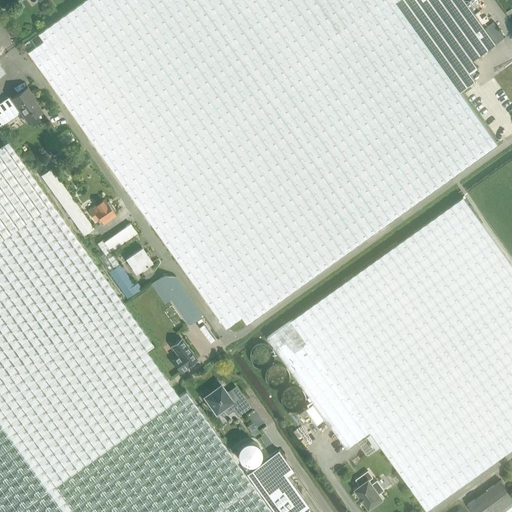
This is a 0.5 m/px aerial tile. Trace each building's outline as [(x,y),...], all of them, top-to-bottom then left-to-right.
[(44,40),(29,51),(50,82),(226,327),(242,316),(247,323),(498,143),(460,92),(396,2),(398,0),(85,0),(61,18),(39,33),(44,40)] [(464,0),(398,0),(396,2),(460,92),(476,80),(471,73),(479,68),(473,60),(504,38),(493,22),(485,28),(464,0)] [(30,40),(25,44),(29,48),(33,44),(30,40)] [(18,92),(10,98),(17,108),(20,112),(26,121),(27,120),(36,114),(41,110),(31,95),(32,94),(27,86),(18,92)] [(0,101),(0,126),(20,112),(17,108),(10,98),(9,96),(0,101)] [(36,114),(27,120),(32,127),(40,121),(36,114)] [(69,131),(60,138),(64,144),(74,138),(69,131)] [(0,511),(271,511),(186,390),(178,396),(149,355),(145,350),(153,344),(78,239),(7,141),(0,145),(0,511)] [(51,168),(41,176),(83,235),(94,228),(70,194),(60,180),(51,168)] [(511,265),(463,197),(291,320),(370,431),(427,510),(511,449),(511,265)] [(104,199),(88,210),(93,218),(97,215),(101,222),(103,224),(116,215),(114,213),(113,212),(115,210),(109,201),(107,202),(104,199)] [(131,223),(104,242),(111,252),(137,233),(132,225),(131,223)] [(102,240),(97,243),(104,253),(106,257),(112,253),(111,253),(111,252),(104,242),(102,240)] [(142,247),(126,259),(136,274),(152,262),(148,256),(142,247)] [(106,257),(104,253),(98,257),(109,272),(120,265),(120,264),(112,253),(106,257)] [(134,285),(120,265),(109,272),(127,298),(138,291),(142,288),(138,283),(134,285)] [(158,279),(152,284),(166,303),(172,299),(189,324),(203,314),(176,277),(165,275),(158,279)] [(291,320),(267,337),(346,448),(370,431),(291,320)] [(211,327),(206,331),(210,338),(216,334),(211,327)] [(181,339),(172,345),(180,356),(173,361),(180,371),(196,360),(181,339)] [(221,385),(204,396),(207,401),(206,403),(207,406),(208,408),(210,409),(213,409),(216,413),(223,408),(227,413),(233,409),(237,415),(250,406),(235,387),(229,391),(225,391),(221,385)] [(248,425),(255,435),(260,431),(253,422),(248,425)] [(371,435),(359,443),(368,456),(379,448),(371,435)] [(278,450),(248,471),(276,511),(299,511),(309,505),(287,475),(294,471),(278,450)] [(360,485),(355,489),(369,508),(382,498),(379,493),(384,490),(377,480),(372,484),(369,480),(373,477),(368,471),(356,479),(360,485)] [(511,511),(511,496),(501,480),(468,504),(473,511),(511,511)]
